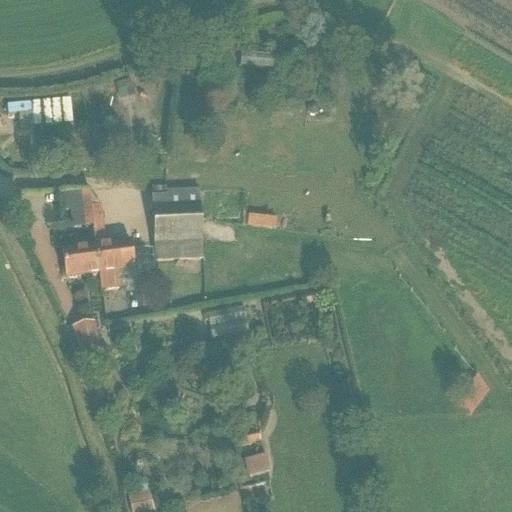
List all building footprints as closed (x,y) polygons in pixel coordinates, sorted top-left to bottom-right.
[(286,57),(246,55),(245,74),(285,75),(286,57)] [(130,82),(116,86),(119,96),(133,92),(130,82)] [(307,109),(307,113),(310,116),(314,116),(317,113),(317,109),(314,106),(310,106),(307,109)] [(32,116),(19,116),(20,129),(32,128),(32,116)] [(41,168),(90,166),(89,152),(41,154),(41,168)] [(167,197),(151,198),(152,217),(154,262),(183,261),(197,260),(202,260),(200,219),(200,212),(199,192),(167,193),(167,197)] [(71,193),(61,195),(63,212),(69,211),(71,230),(91,227),(89,208),(91,208),(90,193),(81,194),(80,193),(71,193)] [(91,208),(89,208),(91,227),(94,245),(105,244),(101,219),(100,207),(91,208)] [(254,232),(282,234),(283,221),(255,219),(254,232)] [(134,272),(133,264),(131,244),(96,248),(99,277),(102,292),(120,290),(117,274),(134,272)] [(65,281),(99,277),(96,248),(61,253),(64,272),(65,281)] [(317,294),(305,296),(306,304),(318,302),(317,294)] [(254,313),(214,323),(220,347),(260,337),(254,313)] [(92,324),(83,326),(74,329),(70,329),(79,367),(101,361),(92,324)] [(462,401),(476,418),(499,400),(486,382),(462,401)] [(256,434),(242,437),(244,447),(258,444),(256,434)] [(275,461),(252,464),(254,482),(278,479),(275,461)] [(145,480),(135,483),(138,495),(148,493),(145,480)] [(138,495),(127,498),(130,511),(153,511),(149,493),(148,493),(138,495)]
